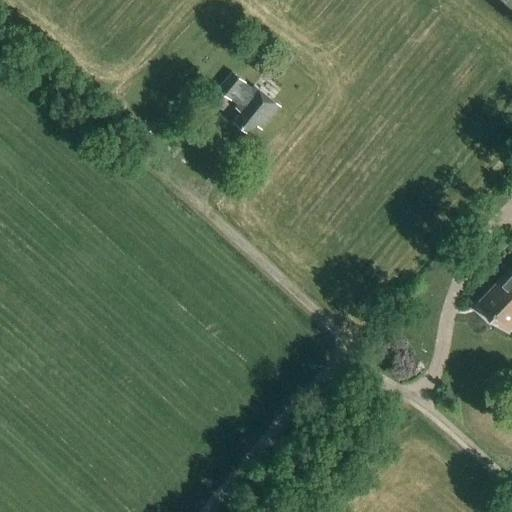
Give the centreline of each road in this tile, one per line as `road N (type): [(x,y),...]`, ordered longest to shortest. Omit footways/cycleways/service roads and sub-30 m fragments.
road 1 (track): [(511,490),(357,356),(337,357),(334,331),(155,166)]
road 2 (track): [(407,396),(432,380),(460,264),(511,205)]
road 3 (track): [(207,511),(337,357)]
